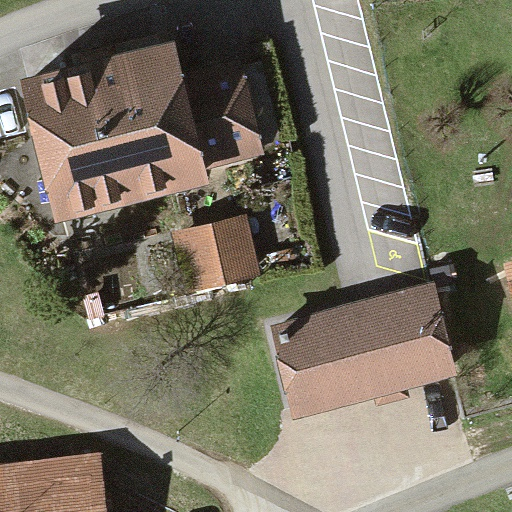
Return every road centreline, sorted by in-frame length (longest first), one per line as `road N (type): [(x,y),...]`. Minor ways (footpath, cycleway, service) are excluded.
road 1 (residential): [(256,511),(112,431),(0,387)]
road 2 (residential): [(0,48),(115,0)]
